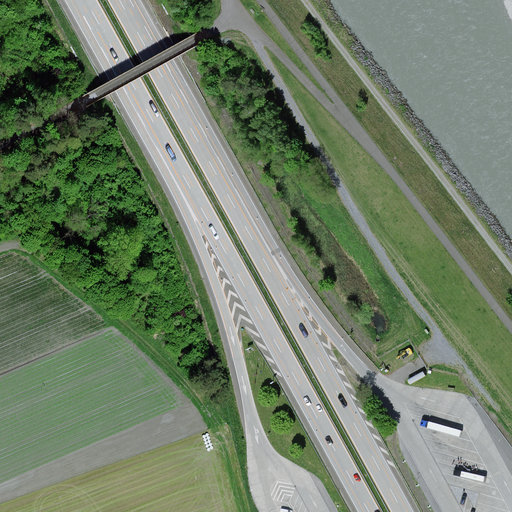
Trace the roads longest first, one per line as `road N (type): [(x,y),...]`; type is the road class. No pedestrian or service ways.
road 1 (track): [(511,431),(377,250),(239,13)]
road 2 (motorway): [(153,122),(369,511)]
road 3 (track): [(261,0),(511,329)]
road 4 (motorway): [(402,511),(216,174)]
road 5 (track): [(305,0),(511,268)]
road 6 (track): [(0,149),(239,13)]
road 7 (motorway): [(153,122),(159,161),(212,274),(237,354)]
road 8 (motorway): [(342,346),(245,199),(216,174)]
road 9 (motorway): [(216,174),(119,0)]
road 10 (track): [(363,137),(232,0)]
road 11 (motorway): [(85,0),(153,122)]
